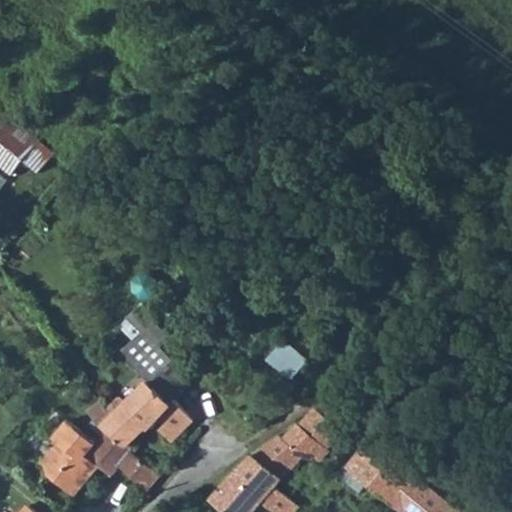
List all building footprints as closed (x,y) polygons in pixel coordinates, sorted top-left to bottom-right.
[(45,169),(58,148),(0,110),(0,159),(19,172),(28,159),(45,169)] [(136,341),(127,350),(152,381),(172,361),(159,348),(170,337),(141,307),(129,317),(130,318),(122,326),(136,341)] [(297,374),(311,356),(287,337),(273,355),(297,374)] [(172,361),(152,381),(173,403),(177,400),(186,392),(183,388),(190,380),(172,361)] [(152,381),(129,403),(109,429),(134,449),(136,448),(131,444),(150,427),(152,429),(161,418),(168,425),(163,429),(174,442),(195,420),(177,400),(173,403),(152,381)] [(316,410),(302,425),(328,448),(342,433),(316,410)] [(134,449),(109,429),(99,443),(71,420),(56,438),(62,442),(46,461),(52,475),(59,474),(66,480),(63,484),(77,496),(102,466),(113,475),(121,466),(150,490),(163,475),(133,451),(134,449)] [(259,454),(237,476),(263,499),(279,511),(293,511),(300,505),(277,485),(303,455),(314,459),(318,454),(322,458),(330,450),(328,448),(302,425),(301,424),(286,440),(282,436),(259,454)] [(464,511),(374,437),(350,466),(404,511),(464,511)] [(237,476),(216,500),(229,511),(253,511),(263,499),(237,476)]
